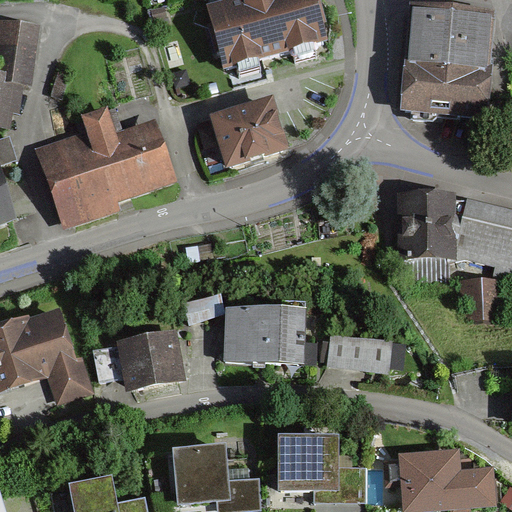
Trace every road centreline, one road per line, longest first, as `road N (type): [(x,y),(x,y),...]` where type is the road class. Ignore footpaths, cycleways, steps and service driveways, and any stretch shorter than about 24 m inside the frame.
road 1 (residential): [(0,458),(173,404),(267,397),(425,413),(511,452)]
road 2 (tertiary): [(359,130),(289,185),(0,270)]
road 3 (tertiary): [(359,130),(511,183)]
road 4 (tertiary): [(368,0),(373,53),(359,130)]
